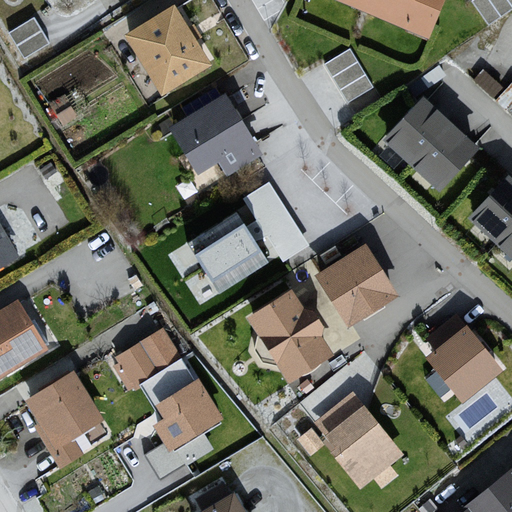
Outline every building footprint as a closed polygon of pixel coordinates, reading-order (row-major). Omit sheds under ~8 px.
[(345,0),(435,39),(449,0),(345,0)] [(511,0),(476,0),(488,18),(511,2),(511,0)] [(126,30),(159,89),(208,61),(175,2),(126,30)] [(25,52),(50,38),(35,11),(10,26),(25,52)] [(349,95),(373,80),(350,42),(325,56),(349,95)] [(174,132),(204,179),(222,168),(231,182),(269,158),(230,97),(174,132)] [(391,138),(450,190),(485,151),(426,99),(391,138)] [(476,217),(511,248),(511,178),(476,217)] [(234,207),(184,238),(216,288),(266,257),(234,207)] [(0,265),(15,257),(0,229),(0,265)] [(316,272),(343,318),(394,289),(367,243),(316,272)] [(246,314),(285,379),(331,351),(292,286),(246,314)] [(0,314),(0,375),(47,348),(20,303),(0,314)] [(426,356),(461,398),(501,364),(465,323),(426,356)] [(114,359),(137,392),(165,373),(143,340),(114,359)] [(23,403),(61,467),(83,454),(73,436),(106,417),(78,371),(23,403)] [(223,419),(199,379),(156,405),(164,420),(153,426),(169,452),(223,419)] [(316,424),(365,487),(402,459),(353,395),(316,424)] [(511,511),(511,476),(469,511),(511,511)] [(198,511),(247,511),(235,491),(198,511)]
